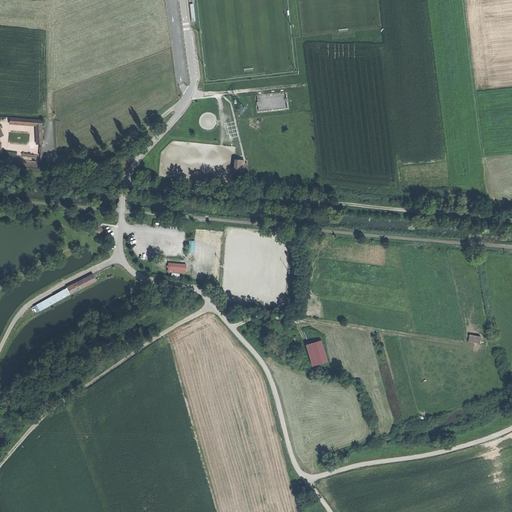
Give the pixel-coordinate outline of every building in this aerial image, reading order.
[(43,144),(41,125),(35,124),(35,126),(36,145),(43,144)] [(187,251),(194,253),(196,241),(189,239),(187,251)] [(57,294),(60,300),(96,282),(93,276),(57,294)] [(50,305),(60,300),(57,294),(47,299),(50,305)] [(43,309),(50,305),(47,299),(40,303),(43,308),(43,309)] [(471,334),(469,341),(481,343),(483,336),(471,334)] [(322,341),(311,344),(318,366),(328,362),(322,341)]
